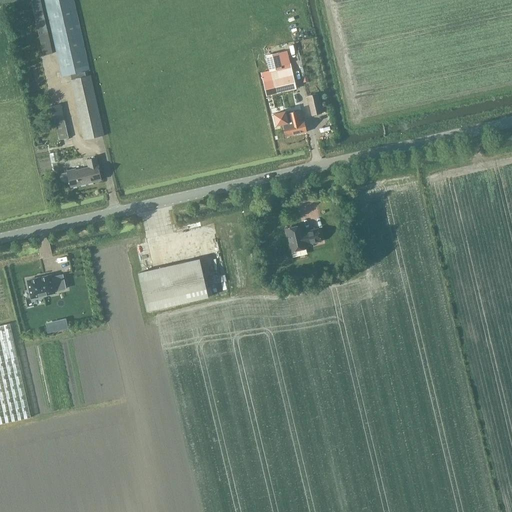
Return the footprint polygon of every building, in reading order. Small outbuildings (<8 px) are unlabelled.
[(48,34),(43,15),(40,0),(37,0),(31,1),(35,16),(39,36),(43,56),(52,54),(48,34)] [(89,76),(86,77),(85,72),(89,71),(73,0),(44,0),(61,77),(70,75),(72,80),(71,80),(84,141),(103,137),(89,76)] [(276,53),(264,56),(267,71),(280,68),(276,53)] [(291,69),(271,73),(275,92),(295,88),(291,69)] [(311,116),(321,113),(317,94),(307,96),(311,116)] [(285,111),(273,114),(276,125),(284,124),(284,126),(286,137),(306,133),(302,117),(303,117),(301,110),(286,113),(285,114),(285,111)] [(64,120),(55,122),(59,140),(68,139),(64,120)] [(62,173),(59,177),(60,181),(64,183),(69,182),(70,187),(100,181),(95,159),(87,161),(89,168),(67,173),(67,172),(62,173)] [(301,225),(285,229),(290,251),(306,248),(306,244),(320,241),(317,228),(303,232),(301,225)] [(199,259),(153,269),(137,273),(146,312),(208,298),(208,296),(212,295),(210,287),(206,288),(199,259)] [(27,282),(31,298),(54,293),(53,290),(57,289),(58,290),(65,289),(62,275),(54,277),(55,278),(51,279),(50,277),(50,276),(49,276),(28,281),(27,281),(27,282)] [(0,424),(30,418),(10,324),(0,326),(0,424)]
